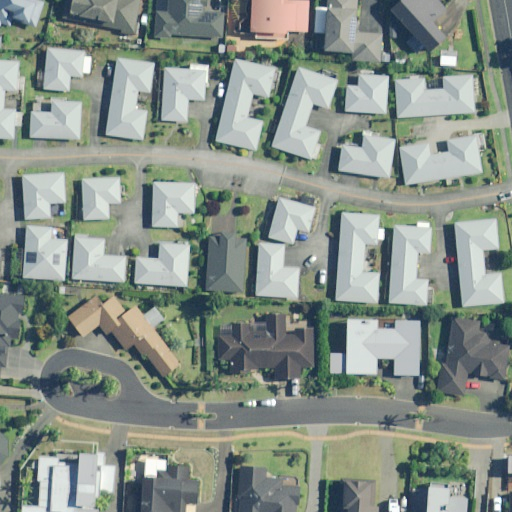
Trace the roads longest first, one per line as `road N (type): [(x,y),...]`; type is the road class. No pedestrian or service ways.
road 1 (residential): [(511,185),(424,202),(332,197),(182,159),(0,157)]
road 2 (residential): [(511,425),(339,412),(136,412)]
road 3 (residential): [(136,412),(63,402),(50,374),(69,356),(117,364),(131,386)]
